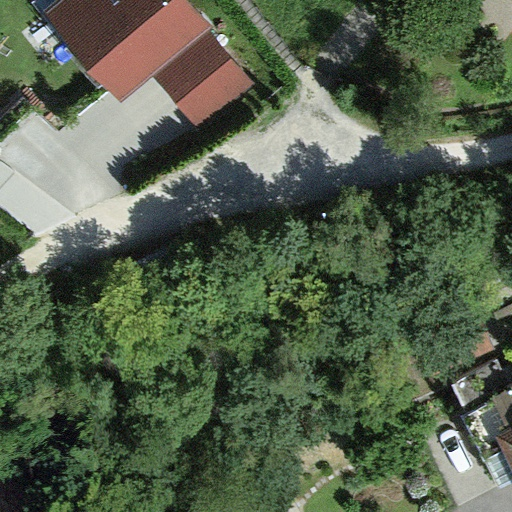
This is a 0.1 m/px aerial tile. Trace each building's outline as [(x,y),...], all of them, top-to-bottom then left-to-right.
[(192,0),(62,0),(46,13),(122,102),(144,84),(153,75),(207,30),(214,24),(192,0)] [(250,81),(207,30),(153,75),(197,126),(250,81)] [(511,303),(493,312),(501,330),(511,324),(511,303)] [(498,358),(485,328),(439,348),(452,378),(498,358)] [(493,402),(463,416),(484,461),(504,451),(511,468),(511,388),(491,398),(493,402)]
